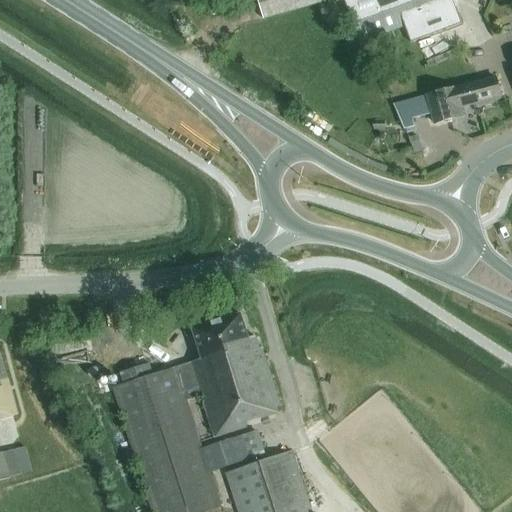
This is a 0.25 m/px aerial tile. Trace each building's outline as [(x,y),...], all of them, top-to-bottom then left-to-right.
[(257,0),(262,19),(325,3),(324,0),(257,0)] [(343,0),(360,43),(379,35),(385,51),(392,49),(385,33),(453,8),(450,0),(343,0)] [(362,53),(358,44),(349,48),(353,57),(362,53)] [(460,109),(505,97),(503,88),(498,89),(495,78),(455,89),(455,90),(444,93),(444,92),(427,97),(395,106),(402,122),(432,114),(435,125),(462,117),(460,109)] [(412,148),(420,145),(417,135),(408,139),(412,148)] [(190,364),(191,364),(175,369),(114,388),(153,511),(208,511),(220,508),(183,394),(198,389),(214,438),(264,423),(262,419),(282,413),(262,349),(259,350),(255,337),(248,339),(240,315),(193,331),(202,360),(190,364)] [(1,420),(16,415),(0,356),(0,422),(2,422),(1,420)] [(228,464),(221,444),(204,449),(211,470),(228,464)] [(16,450),(4,454),(3,453),(0,453),(0,481),(11,479),(10,478),(22,475),(16,450)] [(237,511),(311,511),(292,453),(226,475),(237,511)]
